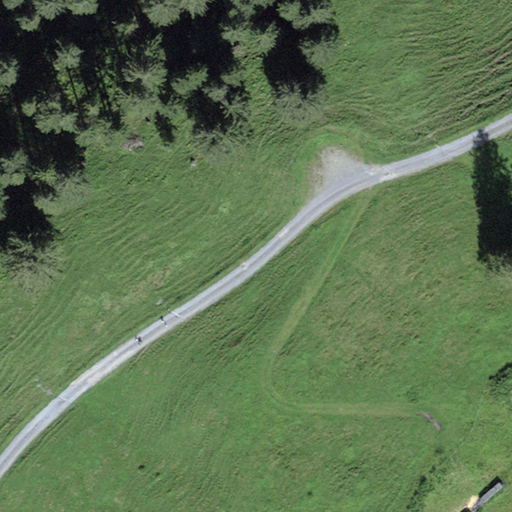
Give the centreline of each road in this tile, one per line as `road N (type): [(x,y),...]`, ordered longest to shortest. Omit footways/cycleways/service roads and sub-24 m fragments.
road 1 (track): [(511,114),(332,191),(255,261),(51,405),(0,467)]
road 2 (track): [(387,169),(280,349),(271,386),(283,397),(326,406),(473,405),(511,417)]
